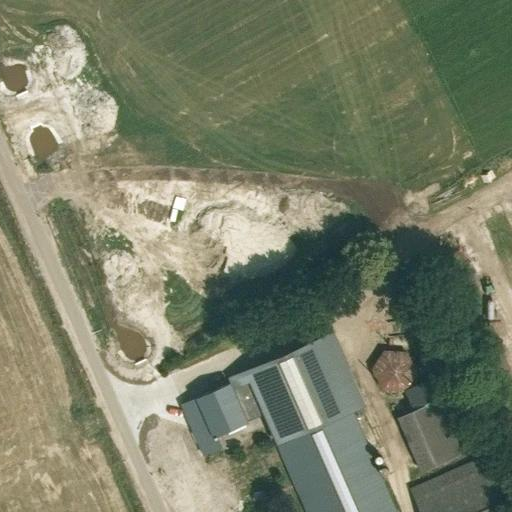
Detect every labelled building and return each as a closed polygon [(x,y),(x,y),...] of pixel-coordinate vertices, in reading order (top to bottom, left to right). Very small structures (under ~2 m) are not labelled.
[(392,324),(394,334),(417,331),(415,320),(392,324)] [(394,511),(320,346),(229,387),(227,383),(187,401),(196,421),(188,424),(202,457),(220,448),(215,436),(245,422),(241,413),(258,406),(306,511),(394,511)] [(384,351),(381,391),(407,393),(410,353),(384,351)] [(462,453),(438,400),(398,417),(421,471),(462,453)] [(511,511),(511,493),(494,452),(411,488),(421,511),(511,511)]
